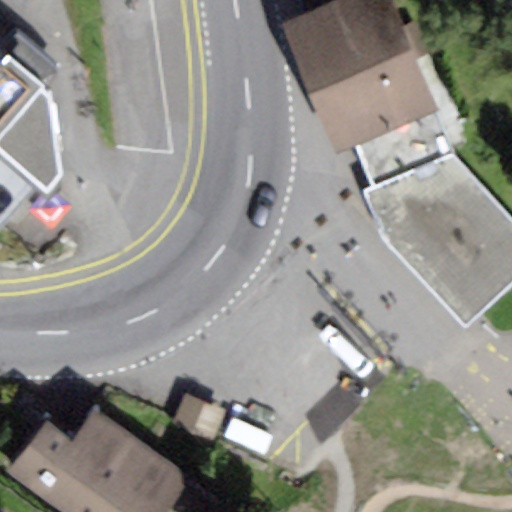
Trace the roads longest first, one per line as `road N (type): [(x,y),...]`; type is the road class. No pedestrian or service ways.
road 1 (secondary): [(0,335),(82,334),(146,319),(207,270),(238,217),(251,160),(235,0)]
road 2 (track): [(511,417),(417,332),(251,160)]
